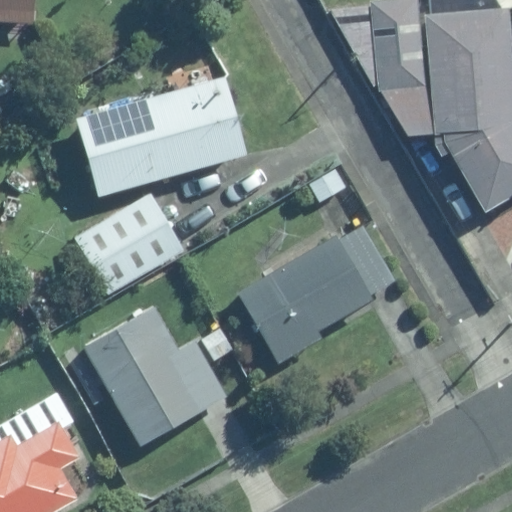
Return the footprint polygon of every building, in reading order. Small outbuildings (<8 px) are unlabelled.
[(0,0),(0,7),(34,10),(34,0),(0,0)] [(511,49),(509,9),(499,10),(493,0),(390,0),(368,3),(380,91),(431,84),(437,131),(445,130),(447,143),(487,211),(511,196),(511,49)] [(77,119),(99,195),(247,153),(226,77),(77,119)] [(342,187),(331,169),(306,184),(316,203),(342,187)] [(152,196),(76,240),(107,294),(183,250),(152,196)] [(331,232),(228,292),(272,367),(318,341),(314,333),(368,302),(364,296),(391,280),(358,224),(334,238),(331,232)] [(177,350),(151,309),(78,348),(133,448),(203,409),(224,397),(192,341),(177,350)] [(230,349),(217,328),(198,340),(211,361),(230,349)] [(79,460),(59,425),(34,439),(27,427),(0,442),(0,511),(71,511),(80,508),(59,471),(79,460)]
